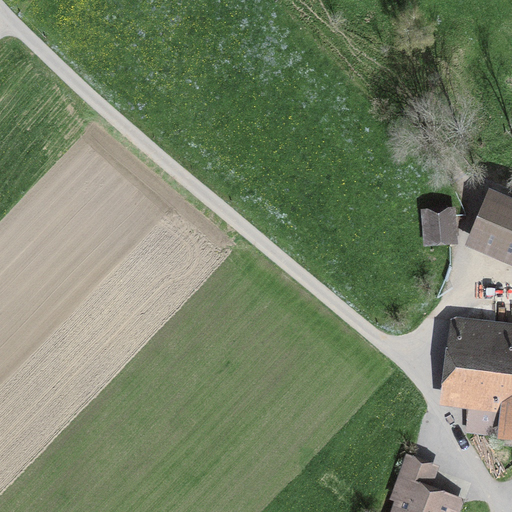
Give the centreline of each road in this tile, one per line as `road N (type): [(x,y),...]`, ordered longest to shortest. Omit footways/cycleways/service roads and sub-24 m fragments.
road 1 (track): [(0,7),(175,168),(405,357),(463,436),(503,511)]
road 2 (track): [(405,357),(454,307),(470,299),(511,301)]
